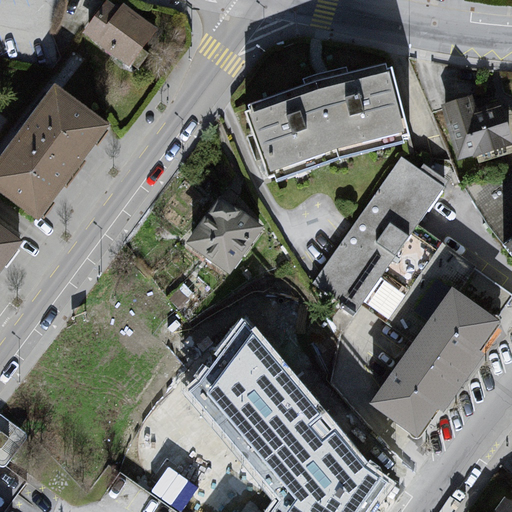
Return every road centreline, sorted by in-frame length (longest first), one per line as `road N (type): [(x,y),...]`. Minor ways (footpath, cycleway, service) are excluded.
road 1 (secondary): [(262,0),(0,354)]
road 2 (residential): [(298,0),(511,39)]
road 3 (secondary): [(423,511),(511,394)]
